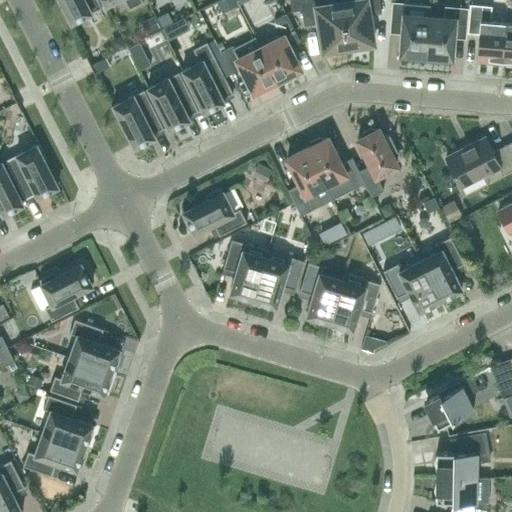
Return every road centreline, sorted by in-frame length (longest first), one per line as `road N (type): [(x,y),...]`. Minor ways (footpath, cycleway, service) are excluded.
road 1 (residential): [(119,204),(314,107),(360,99),(511,108)]
road 2 (residential): [(119,204),(19,0)]
road 3 (residential): [(384,380),(182,315)]
road 4 (residential): [(110,511),(182,315)]
road 5 (residential): [(384,380),(511,319)]
road 6 (residential): [(411,511),(416,460),(384,380)]
road 7 (residential): [(0,267),(119,204)]
road 8 (residential): [(182,315),(119,204)]
